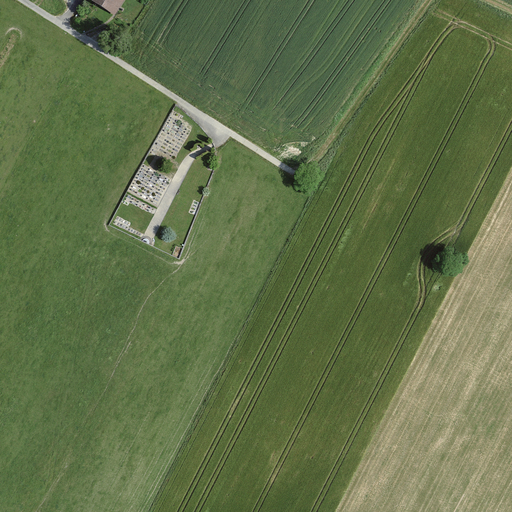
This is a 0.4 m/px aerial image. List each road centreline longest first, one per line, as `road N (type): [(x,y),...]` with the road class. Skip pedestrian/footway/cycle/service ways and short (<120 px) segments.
road 1 (residential): [(294,173),(23,0)]
road 2 (track): [(294,173),(422,0)]
